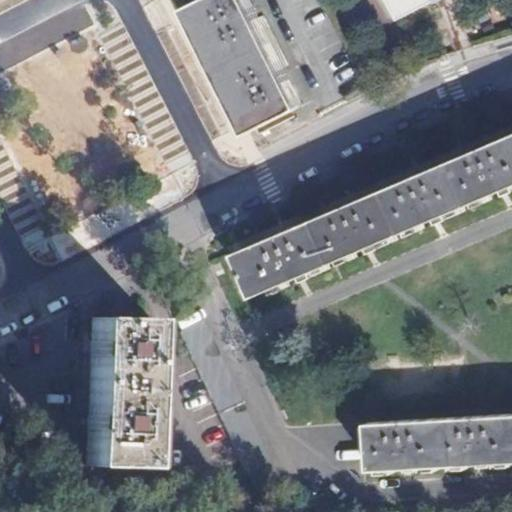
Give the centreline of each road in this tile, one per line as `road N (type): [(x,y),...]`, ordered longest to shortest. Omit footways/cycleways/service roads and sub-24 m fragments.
road 1 (residential): [(220,197),(451,83),(511,65)]
road 2 (residential): [(228,337),(511,215)]
road 3 (residential): [(112,255),(160,323),(215,493)]
road 4 (residential): [(220,197),(119,0)]
road 5 (residential): [(228,337),(299,488)]
road 6 (unknown): [(347,135),(273,0)]
road 7 (residential): [(0,252),(24,301),(112,255)]
road 8 (residential): [(174,222),(228,337)]
